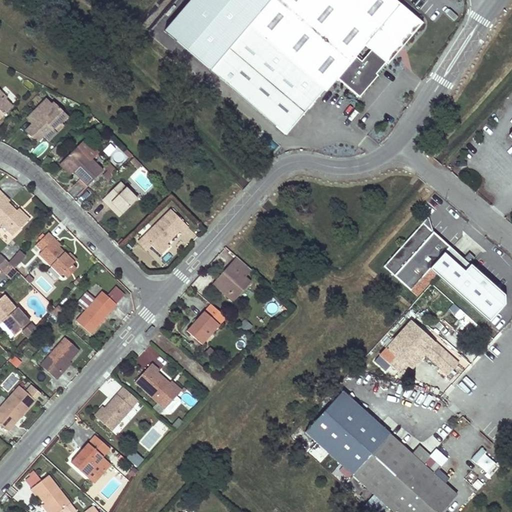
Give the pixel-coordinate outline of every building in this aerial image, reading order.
[(392,61),(427,21),(403,0),(273,0),(252,25),(247,21),(225,1),(187,45),(291,134),(329,89),(331,90),(343,77),(364,95),(382,73),(381,71),(391,59),(392,61)] [(264,0),(247,21),(252,25),(273,0),(264,0)] [(0,116),(11,105),(4,98),(7,94),(0,86),(0,116)] [(47,97),(27,118),(32,123),(36,127),(29,133),(37,141),(44,134),(49,139),(56,131),(52,128),(59,121),(61,124),(69,116),(54,101),(52,102),(47,97)] [(29,133),(36,127),(32,123),(26,130),(29,133)] [(42,141),(32,152),(38,157),(48,146),(42,141)] [(103,169),(78,145),(64,159),(74,170),(88,184),(103,169)] [(74,170),(64,159),(60,163),(70,173),(74,170)] [(109,162),(100,173),(107,179),(116,168),(109,162)] [(120,182),(103,199),(110,205),(113,202),(124,213),(137,199),(120,182)] [(0,219),(14,234),(28,220),(17,209),(9,201),(11,199),(0,188),(0,219)] [(124,213),(113,202),(110,205),(121,216),(124,213)] [(30,218),(20,207),(17,209),(28,220),(30,218)] [(171,208),(143,236),(152,245),(158,252),(168,242),(180,230),(181,232),(188,226),(171,208)] [(428,218),(422,224),(432,233),(428,218)] [(449,248),(432,233),(422,224),(384,269),(410,293),(431,269),(445,253),(449,248)] [(39,252),(56,236),(49,229),(33,246),(39,252)] [(56,236),(39,252),(62,274),(64,272),(74,262),(76,260),(68,252),(61,245),(63,243),(56,236)] [(152,245),(143,236),(138,241),(147,250),(152,245)] [(168,242),(158,252),(160,254),(170,244),(168,242)] [(68,252),(76,260),(80,256),(72,248),(68,252)] [(15,267),(26,255),(20,249),(10,261),(15,267)] [(445,253),(431,269),(490,321),(503,305),(504,297),(469,267),(465,271),(445,253)] [(0,264),(3,268),(10,261),(2,254),(0,255),(0,264)] [(255,270),(240,256),(232,265),(241,273),(235,280),(226,272),(215,284),(235,302),(253,283),(248,278),(255,270)] [(10,275),(16,268),(15,267),(10,261),(3,268),(10,275)] [(74,262),(64,272),(68,276),(78,267),(74,262)] [(241,273),(232,265),(226,272),(235,280),(241,273)] [(12,277),(18,270),(16,268),(10,275),(12,277)] [(30,273),(25,277),(31,282),(35,278),(30,273)] [(118,305),(103,291),(77,318),(91,333),(118,305)] [(5,294),(0,298),(0,323),(1,325),(2,324),(5,321),(16,334),(31,321),(19,306),(17,307),(5,294)] [(60,317),(65,312),(58,305),(53,310),(60,317)] [(215,305),(208,312),(220,323),(227,316),(215,305)] [(208,312),(207,311),(189,331),(205,344),(222,324),(220,323),(208,312)] [(13,337),(16,334),(5,321),(2,324),(13,337)] [(461,365),(412,321),(380,356),(399,373),(407,364),(413,370),(427,355),(450,376),(461,365)] [(81,348),(66,335),(42,363),(56,376),(81,348)] [(14,365),(19,360),(13,355),(9,360),(14,365)] [(155,364),(138,382),(168,408),(169,407),(181,394),(182,393),(172,384),(159,373),(162,370),(155,364)] [(185,390),(175,381),(172,384),(182,393),(185,390)] [(36,399),(21,385),(0,408),(0,419),(10,428),(36,399)] [(123,397),(130,389),(128,388),(121,395),(123,397)] [(142,400),(130,389),(123,397),(121,395),(109,408),(101,418),(115,430),(142,400)] [(350,476),(388,435),(341,392),(303,433),(350,476)] [(186,400),(185,397),(181,394),(169,407),(174,411),(176,411),(186,400)] [(101,418),(109,408),(106,405),(98,415),(101,418)] [(410,455),(388,435),(350,476),(389,511),(439,511),(455,496),(422,466),(410,455)] [(97,437),(91,445),(93,447),(100,439),(97,437)] [(88,478),(96,485),(108,471),(100,465),(105,459),(113,451),(100,439),(93,447),(91,445),(73,465),(88,478)] [(417,447),(410,455),(422,466),(429,458),(417,447)] [(480,448),(470,459),(488,474),(498,463),(480,448)] [(133,449),(126,456),(137,467),(144,459),(133,449)] [(100,465),(108,471),(112,466),(105,459),(100,465)] [(51,476),(33,490),(38,496),(41,494),(48,503),(55,511),(61,511),(73,503),(51,476)] [(55,511),(48,503),(46,505),(51,511),(55,511)]
